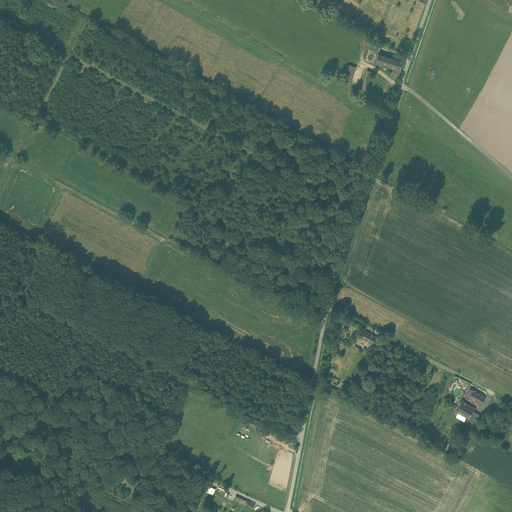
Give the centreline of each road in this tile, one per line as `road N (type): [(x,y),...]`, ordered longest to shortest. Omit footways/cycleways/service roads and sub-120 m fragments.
road 1 (unclassified): [(400,84),(332,283),(287,511)]
road 2 (track): [(301,435),(0,291)]
road 3 (track): [(370,176),(509,257)]
road 4 (unclassified): [(400,84),(511,175)]
